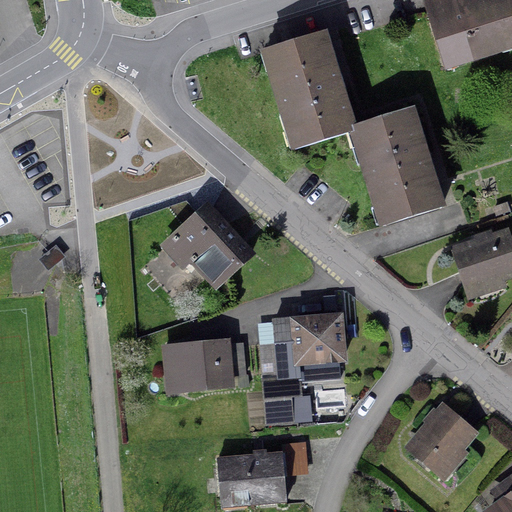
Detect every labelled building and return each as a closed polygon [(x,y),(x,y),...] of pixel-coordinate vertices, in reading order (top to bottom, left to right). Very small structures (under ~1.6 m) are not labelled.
[(444,70),(498,53),(481,0),(456,0),(425,10),(444,70)] [(511,0),(481,0),(498,53),(511,48),(511,0)] [(351,133),(323,38),(265,56),(294,150),(351,133)] [(409,115),(354,132),(384,226),(438,210),(409,115)] [(206,209),(171,242),(215,288),(249,255),(206,209)] [(511,259),(505,239),(453,258),(466,293),(511,275),(511,259)] [(56,245),(39,260),(48,271),(65,256),(56,245)] [(339,320),(274,323),(276,385),(341,382),(339,320)] [(227,349),(173,353),(176,394),(230,390),(227,349)] [(474,436),(446,410),(409,451),(437,477),(474,436)] [(284,495),(281,459),(220,464),(223,500),(284,495)] [(511,511),(511,487),(483,508),(485,511),(511,511)]
